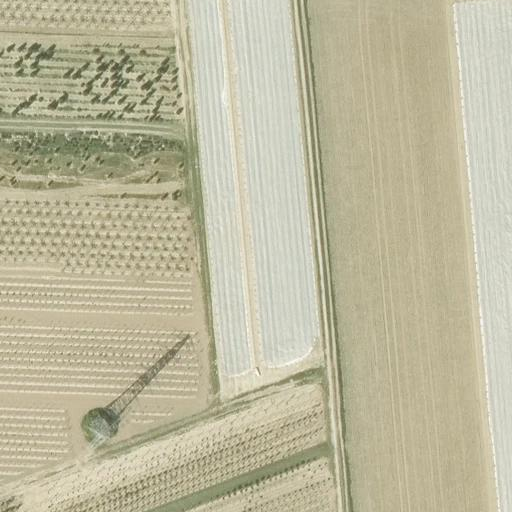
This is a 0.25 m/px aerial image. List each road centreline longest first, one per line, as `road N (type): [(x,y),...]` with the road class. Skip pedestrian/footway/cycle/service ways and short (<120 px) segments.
road 1 (track): [(343,511),(296,0)]
road 2 (track): [(0,498),(330,373)]
